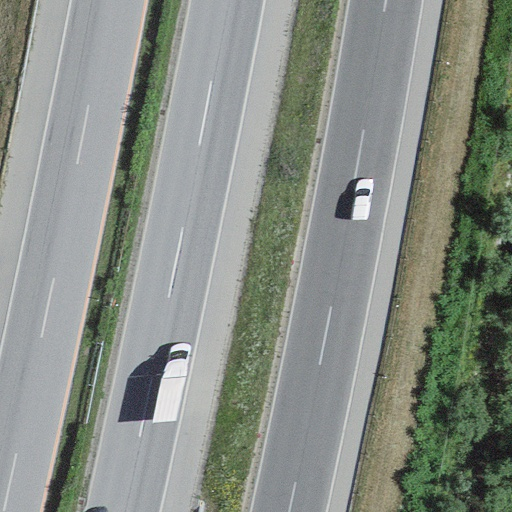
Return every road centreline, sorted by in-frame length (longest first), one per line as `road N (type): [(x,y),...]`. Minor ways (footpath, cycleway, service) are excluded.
road 1 (motorway): [(106,0),(1,511)]
road 2 (motorway): [(120,511),(223,0)]
road 3 (motorway): [(287,511),(384,0)]
road 4 (track): [(511,290),(469,511)]
